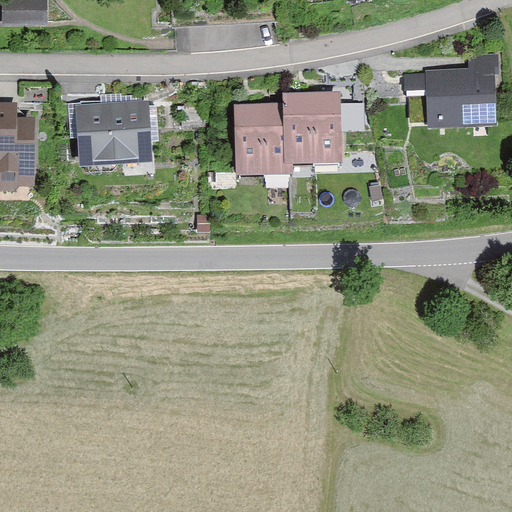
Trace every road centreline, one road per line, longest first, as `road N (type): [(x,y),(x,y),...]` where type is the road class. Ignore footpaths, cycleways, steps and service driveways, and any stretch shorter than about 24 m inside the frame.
road 1 (tertiary): [(0,257),(294,257),(511,244)]
road 2 (residential): [(488,0),(408,27),(255,58),(0,63)]
